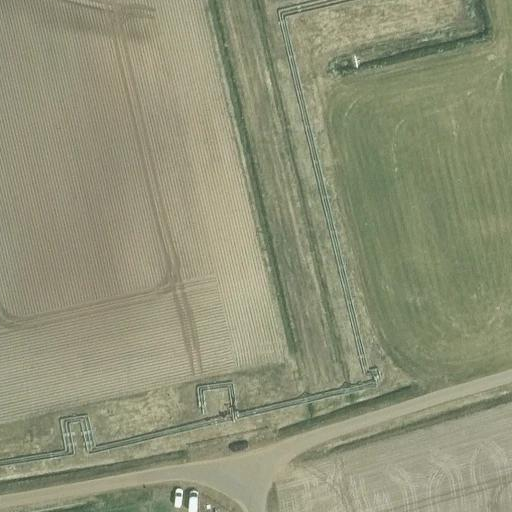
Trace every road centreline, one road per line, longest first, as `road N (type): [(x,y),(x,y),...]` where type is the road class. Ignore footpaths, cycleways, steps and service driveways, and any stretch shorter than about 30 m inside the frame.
road 1 (unclassified): [(261,477),(282,452),(310,440),(511,377)]
road 2 (unclassified): [(261,477),(207,471),(0,503)]
